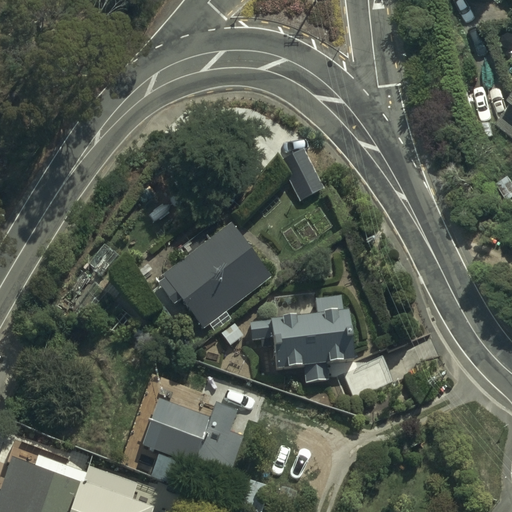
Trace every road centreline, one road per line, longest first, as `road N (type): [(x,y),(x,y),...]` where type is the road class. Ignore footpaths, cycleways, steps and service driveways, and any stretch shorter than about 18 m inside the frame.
road 1 (tertiary): [(148,85),(206,61),(273,62),(323,94),(385,172)]
road 2 (tertiary): [(0,285),(72,168),(148,85)]
road 3 (tertiary): [(385,172),(482,346),(511,374)]
road 4 (residential): [(370,0),(385,172)]
